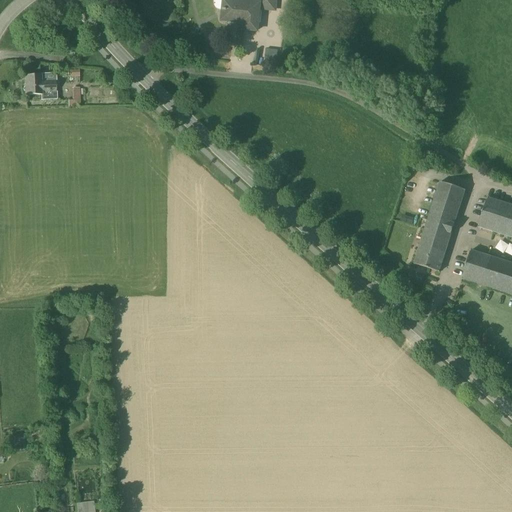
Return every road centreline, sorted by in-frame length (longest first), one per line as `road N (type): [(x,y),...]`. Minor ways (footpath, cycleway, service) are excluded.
road 1 (secondary): [(68,0),(132,71),(511,411)]
road 2 (track): [(442,149),(339,91),(132,71)]
